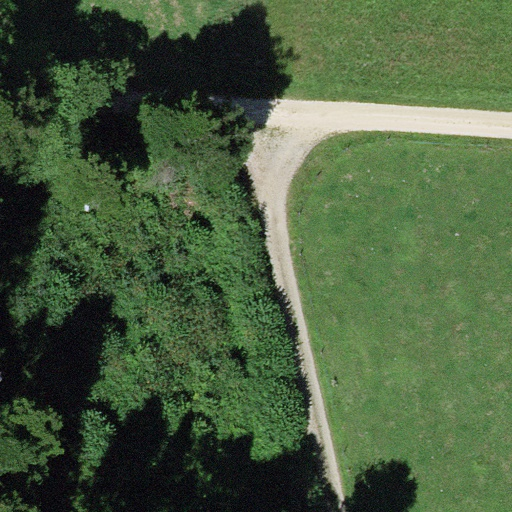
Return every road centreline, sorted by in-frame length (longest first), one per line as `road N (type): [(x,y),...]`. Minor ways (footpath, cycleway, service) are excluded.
road 1 (track): [(0,106),(511,131)]
road 2 (track): [(256,116),(331,511)]
